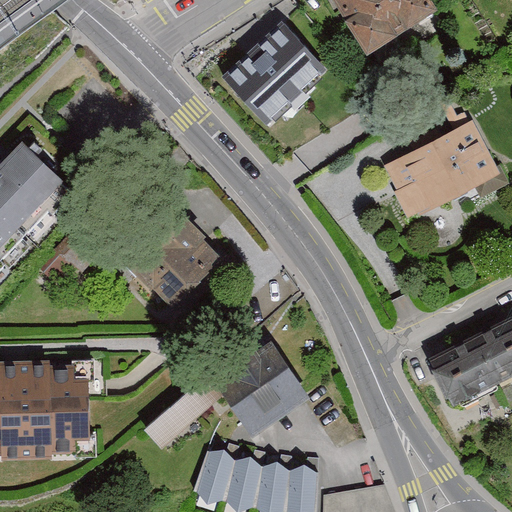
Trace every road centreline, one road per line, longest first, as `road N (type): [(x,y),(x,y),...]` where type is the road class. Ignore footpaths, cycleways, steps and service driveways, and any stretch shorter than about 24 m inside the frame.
road 1 (secondary): [(366,359),(316,262),(132,51)]
road 2 (residential): [(366,359),(511,284)]
